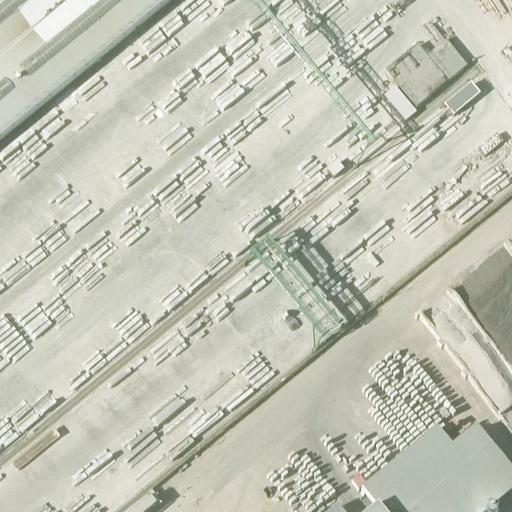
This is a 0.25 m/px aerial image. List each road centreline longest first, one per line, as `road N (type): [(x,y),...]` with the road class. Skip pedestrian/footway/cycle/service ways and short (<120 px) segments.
road 1 (unknown): [(0,506),(41,482),(480,117),(492,86),(486,56),(430,0)]
road 2 (unknown): [(0,382),(117,290),(259,159),(407,0)]
road 3 (unknown): [(244,0),(0,209)]
road 4 (unknown): [(195,511),(269,416),(407,301)]
road 5 (unknown): [(407,301),(511,449)]
road 6 (unknown): [(407,301),(511,208)]
